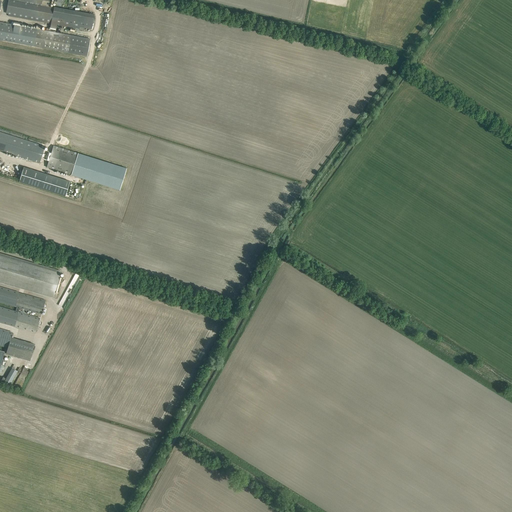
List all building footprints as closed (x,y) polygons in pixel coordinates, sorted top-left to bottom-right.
[(8,0),(6,13),(9,14),(9,16),(51,24),(51,27),(56,28),(57,25),(84,30),(84,28),(92,29),(94,14),(78,11),(54,6),(54,7),(49,6),(49,0),(8,0)] [(0,39),(87,56),(90,39),(0,22),(0,39)] [(0,149),(28,159),(40,162),(45,146),(0,131),(0,149)] [(79,153),(54,145),(47,167),(72,175),(79,153)] [(120,190),(126,168),(79,153),(75,164),(72,175),(120,190)] [(24,167),(20,181),(19,181),(66,196),(70,181),(24,167)] [(60,271),(0,253),(0,281),(52,297),(57,298),(63,277),(58,276),(60,271)] [(0,321),(15,326),(36,333),(40,318),(19,312),(18,311),(19,307),(42,314),(46,301),(19,293),(0,287),(0,321)] [(0,345),(8,348),(11,337),(13,333),(0,329),(0,367),(1,365),(5,367),(7,360),(2,359),(4,351),(0,350),(0,345)]
